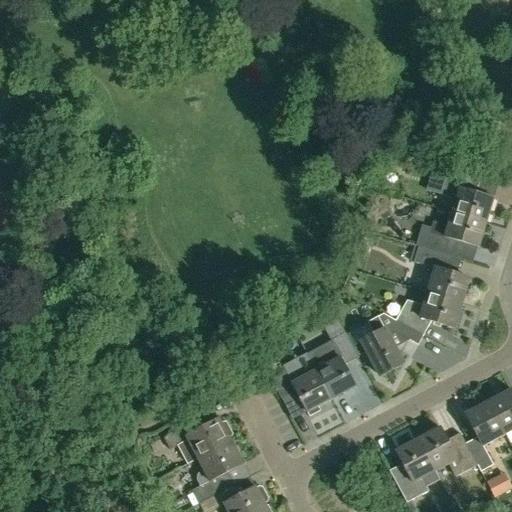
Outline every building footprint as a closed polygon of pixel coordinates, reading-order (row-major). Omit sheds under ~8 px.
[(0,150),(0,231),(23,228),(10,149),(0,150)] [(390,151),(387,160),(403,165),(405,156),(390,151)] [(452,213),(487,224),(494,199),(472,192),(476,177),(449,168),(441,196),(456,200),(452,213)] [(479,248),(487,224),(452,213),(447,227),(433,223),(425,249),(449,256),(452,257),(457,241),(479,248)] [(449,256),(425,249),(419,247),(414,263),(435,269),(427,293),(462,304),(470,279),(444,271),(449,256)] [(43,280),(55,276),(52,266),(40,269),(43,280)] [(455,329),(462,304),(427,293),(424,303),(409,299),(396,321),(424,336),(431,322),(455,329)] [(424,336),(396,321),(384,314),(367,323),(374,336),(362,342),(379,376),(403,363),(386,333),(391,330),(418,346),(424,336)] [(320,347),(307,354),(316,371),(331,400),(356,387),(344,366),(359,358),(353,347),(346,334),(330,342),(320,347)] [(281,368),(268,375),(277,392),(281,400),(296,392),(307,412),(307,413),(310,417),(321,411),(318,407),(331,400),(316,371),(307,354),(294,361),(281,368)] [(159,380),(168,377),(164,363),(155,366),(159,380)] [(511,390),(488,402),(506,434),(511,431),(511,390)] [(483,447),(506,434),(488,402),(465,414),(478,438),(466,444),(477,466),(481,472),(493,466),(483,447)] [(189,464),(198,460),(231,442),(230,439),(233,435),(226,422),(221,423),(219,419),(193,433),(187,422),(164,438),(170,450),(179,446),(189,464)] [(464,473),(477,466),(466,444),(452,451),(440,428),(418,440),(435,472),(449,464),(456,477),(464,473)] [(426,477),(435,472),(418,440),(396,452),(408,474),(395,481),(407,504),(433,490),(426,477)] [(199,504),(234,485),(227,473),(243,464),(231,442),(198,460),(204,470),(199,472),(197,477),(197,480),(200,487),(192,491),(199,504)] [(0,460),(0,470),(3,474),(4,474),(7,471),(9,469),(0,460)] [(259,487),(256,488),(256,487),(240,496),(234,485),(199,504),(203,511),(210,511),(224,505),(227,511),(268,511),(264,503),(266,501),(268,497),(263,488),(259,487)]
